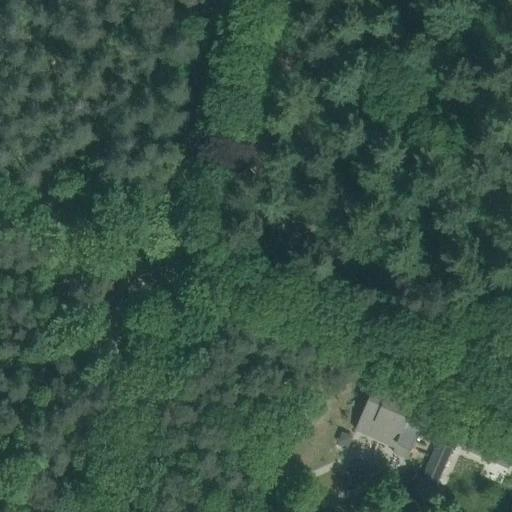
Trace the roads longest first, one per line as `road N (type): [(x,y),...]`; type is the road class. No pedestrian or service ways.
road 1 (unclassified): [(511,397),(177,245)]
road 2 (unknown): [(108,229),(5,511)]
road 3 (tertiary): [(116,511),(177,245)]
road 4 (tertiary): [(177,245),(239,0)]
road 5 (track): [(146,239),(0,183)]
